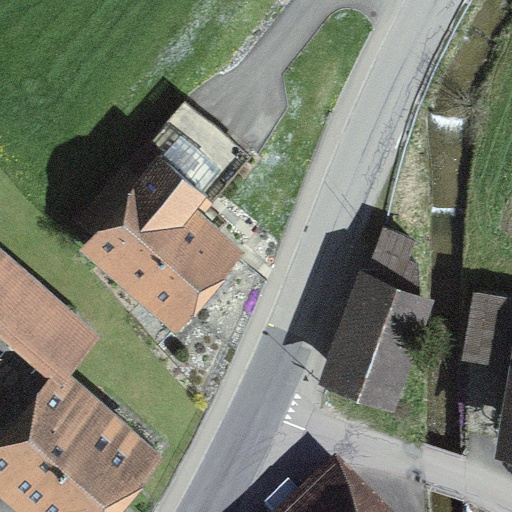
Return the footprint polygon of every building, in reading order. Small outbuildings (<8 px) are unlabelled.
[(180,209),(200,185),(161,152),(140,177),(127,165),(81,219),(95,231),(92,234),(174,302),(223,244),(180,209)] [(376,248),(402,258),(410,236),(384,226),(376,248)] [(0,431),(0,455),(65,511),(78,511),(132,450),(47,376),(87,330),(0,255),(0,374),(29,399),(0,431)] [(334,366),(387,386),(417,300),(364,281),(334,366)] [(511,297),(478,291),(469,349),(511,357),(511,297)] [(351,511),(332,492),(311,511),(351,511)]
